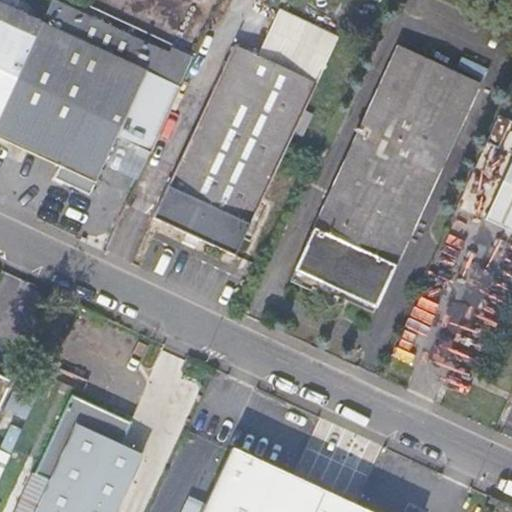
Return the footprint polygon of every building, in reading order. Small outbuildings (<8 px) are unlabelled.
[(95,183),(146,71),(77,40),(0,3),(0,137),(60,165),(54,177),(90,193),(95,183)] [(234,255),(337,39),(279,11),(257,56),(234,46),(153,218),(186,233),(183,241),(195,246),(199,239),(234,255)] [(158,78),(170,53),(89,14),(77,40),(146,71),(158,78)] [(398,45),(290,281),(337,302),(339,297),(341,292),(376,307),(479,82),(398,45)] [(192,56),(172,47),(170,53),(158,78),(178,86),(192,56)] [(511,157),(484,218),(511,231),(511,326),(503,343),(511,346),(511,157)] [(376,308),(341,292),(339,297),(373,313),(376,308)] [(0,374),(0,404),(11,380),(0,374)] [(131,422),(71,394),(17,511),(116,511),(143,454),(121,444),(131,422)] [(202,511),(371,511),(232,448),(202,511)]
